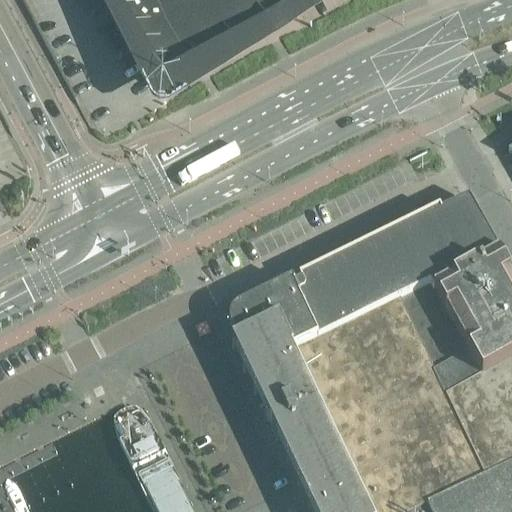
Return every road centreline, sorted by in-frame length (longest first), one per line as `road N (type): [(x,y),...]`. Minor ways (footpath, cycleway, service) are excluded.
road 1 (primary): [(419,42),(88,218)]
road 2 (primary): [(106,255),(436,82)]
road 3 (unclassified): [(0,398),(213,289)]
road 4 (secondary): [(88,218),(0,38)]
road 5 (unclassified): [(511,227),(436,82)]
road 6 (primary): [(0,312),(106,255)]
